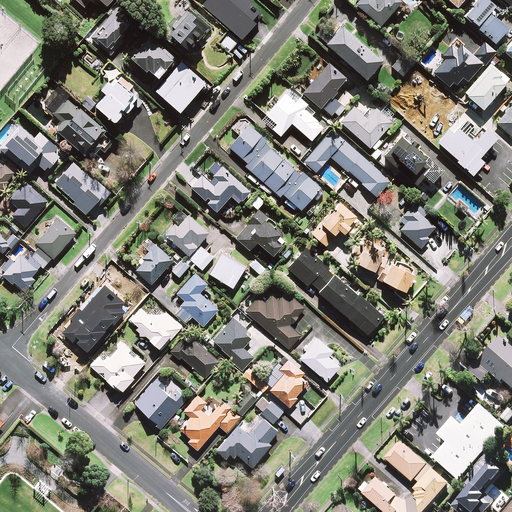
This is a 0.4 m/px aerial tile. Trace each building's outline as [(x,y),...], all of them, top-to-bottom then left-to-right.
[(405,6),(398,0),(375,0),(374,0),(359,0),(356,4),(380,26),(392,12),(397,15),(405,6)] [(500,12),(486,0),(479,0),(464,17),(495,44),(507,29),(494,18),(500,12)] [(511,0),(503,0),(510,6),(507,9),(511,13),(511,0)] [(133,20),(118,7),(92,39),(111,55),(123,41),(119,37),(133,20)] [(209,28),(188,10),(168,33),(189,50),(209,28)] [(342,26),(332,37),(322,29),(316,36),(329,47),(366,79),(382,61),(342,26)] [(237,43),(228,36),(220,45),(229,52),(237,43)] [(175,58),(149,38),(132,59),(147,71),(148,70),(159,78),(175,58)] [(496,52),(485,43),(474,56),(485,65),(496,52)] [(475,57),(461,45),(457,51),(451,46),(442,56),(445,59),(433,73),(449,87),(475,57)] [(417,66),(403,54),(391,68),(402,77),(407,72),(410,74),(417,66)] [(206,83),(181,62),(156,92),(181,113),(206,83)] [(346,79),(328,63),(303,93),(330,117),(334,112),(338,116),(345,108),(331,96),(346,79)] [(508,80),(490,65),(465,94),(482,109),(508,80)] [(133,86),(122,77),(118,81),(113,77),(102,90),(107,95),(97,106),(115,123),(125,112),(127,114),(139,100),(129,91),(133,86)] [(509,106),(493,123),(509,137),(511,134),(511,84),(506,91),(511,96),(505,103),(509,106)] [(308,105),(290,89),(266,115),(277,125),(273,129),(280,136),(292,123),(311,141),(323,127),(304,109),(308,105)] [(79,109),(66,98),(53,114),(63,122),(56,130),(85,155),(90,150),(95,154),(100,148),(105,152),(115,141),(105,132),(106,131),(80,108),(79,109)] [(52,117),(39,106),(31,115),(44,126),(52,117)] [(368,118),(354,106),(340,122),(374,152),(382,142),(378,139),(392,123),(376,108),(368,118)] [(268,142),(249,125),(229,147),(250,166),(248,168),(280,197),(282,194),(301,210),(313,197),(316,200),(324,191),(301,171),(299,173),(266,144),(268,142)] [(477,157),(494,137),(484,128),(472,141),(456,127),(451,133),(446,129),(435,142),(455,160),(453,161),(470,175),(482,162),(477,157)] [(34,139),(21,128),(2,150),(30,175),(38,165),(47,172),(60,157),(54,152),(58,148),(40,132),(34,139)] [(378,171),(329,129),(301,161),(313,172),(327,156),(345,172),(346,171),(360,182),(359,184),(373,196),(387,181),(377,172),(378,171)] [(413,140),(410,143),(410,142),(401,135),(383,156),(416,184),(423,176),(431,183),(442,170),(418,149),(421,146),(413,140)] [(110,194),(70,159),(51,180),(76,202),(75,204),(87,214),(97,202),(100,205),(110,194)] [(1,169),(0,167),(0,191),(15,174),(4,165),(1,169)] [(250,192),(221,167),(213,176),(219,181),(203,199),(217,211),(233,193),(242,201),(250,192)] [(212,175),(206,170),(197,180),(202,185),(212,175)] [(47,202),(24,182),(8,200),(19,209),(12,216),(25,227),(47,202)] [(397,229),(418,248),(427,238),(424,236),(433,227),(421,216),(424,212),(413,202),(409,206),(408,206),(400,215),(400,216),(397,220),(402,224),(397,229)] [(358,219),(340,203),(312,233),(326,246),(340,230),(344,233),(358,219)] [(274,225),(258,211),(247,223),(248,225),(236,238),(250,250),(257,242),(261,245),(257,250),(269,260),(282,246),(276,240),(281,234),(272,227),(274,225)] [(209,233),(188,215),(179,226),(176,223),(166,236),(189,256),(209,233)] [(76,233),(59,218),(36,244),(40,247),(34,255),(27,249),(5,274),(25,292),(35,280),(32,277),(41,266),(44,268),(52,258),(54,259),(76,233)] [(13,234),(7,241),(0,234),(0,250),(3,253),(9,246),(13,249),(20,240),(13,234)] [(385,250),(362,237),(351,259),(374,271),(385,250)] [(174,261),(153,241),(147,248),(150,251),(139,263),(141,265),(136,270),(151,285),(174,261)] [(213,257),(201,247),(190,259),(202,270),(213,257)] [(383,316),(305,248),(287,268),(308,286),(311,283),(320,291),(319,292),(367,334),(383,316)] [(245,267),(222,253),(209,273),(233,288),(245,267)] [(182,259),(172,271),(180,277),(190,265),(182,259)] [(266,268),(255,259),(249,265),(260,275),(266,268)] [(396,266),(393,264),(392,266),(386,263),(379,279),(406,292),(414,275),(409,272),(410,269),(398,263),(396,266)] [(207,284),(195,273),(177,294),(185,301),(181,306),(184,309),(178,316),(186,323),(192,316),(203,326),(218,310),(200,293),(207,284)] [(126,294),(114,284),(108,290),(120,301),(126,294)] [(121,307),(103,292),(81,317),(83,319),(71,332),(81,341),(84,338),(90,344),(101,331),(103,333),(113,321),(111,319),(121,307)] [(305,308),(286,292),(278,301),(272,296),(266,304),(258,297),(245,311),(289,349),(301,336),(289,326),(305,308)] [(149,315),(141,308),(130,320),(138,328),(137,330),(144,336),(145,335),(159,348),(171,336),(172,337),(182,327),(165,311),(158,318),(151,312),(149,315)] [(247,330),(234,317),(213,340),(233,359),(232,361),(242,371),(254,358),(243,348),(251,339),(244,333),(247,330)] [(189,344),(182,338),(170,351),(179,359),(181,357),(205,378),(220,362),(193,339),(189,344)] [(333,352),(317,338),(300,358),(327,381),(339,367),(328,357),(333,352)] [(511,348),(500,338),(469,373),(482,384),(490,375),(501,385),(503,383),(511,390),(511,348)] [(145,363),(123,343),(106,362),(99,356),(91,366),(102,375),(121,392),(134,378),(133,377),(145,363)] [(95,351),(89,346),(79,357),(85,362),(95,351)] [(303,373),(288,360),(278,371),(283,375),(270,390),(290,408),(298,399),(295,397),(308,383),(300,376),(303,373)] [(267,388),(247,371),(244,375),(263,392),(267,388)] [(135,404),(153,419),(148,425),(157,433),(166,423),(187,399),(171,386),(166,392),(161,387),(164,384),(157,378),(135,404)] [(257,398),(249,392),(234,408),(242,415),(257,398)] [(207,403),(198,395),(183,411),(191,417),(180,429),(191,438),(188,441),(197,450),(219,425),(227,433),(240,418),(222,402),(209,417),(200,410),(207,403)] [(283,411),(264,395),(254,407),(265,416),(249,435),(238,425),(216,450),(226,458),(230,453),(234,457),(237,454),(252,467),(271,445),(268,442),(278,431),(271,425),(283,411)] [(504,430),(477,407),(460,426),(452,420),(436,438),(443,445),(430,460),(457,483),(504,430)] [(511,419),(511,411),(509,409),(501,419),(508,425),(511,419)] [(406,505),(377,480),(370,488),(366,485),(359,492),(381,511),(425,511),(449,485),(409,451),(411,449),(400,440),(384,459),(412,484),(415,481),(420,484),(419,486),(418,486),(417,487),(416,487),(415,487),(415,488),(414,489),(413,490),(413,491),(413,492),(413,493),(413,494),(414,495),(414,496),(406,505)] [(502,474),(486,460),(475,472),(478,474),(468,485),(471,487),(452,509),(456,511),(487,511),(495,504),(487,497),(485,500),(482,498),(502,474)] [(278,476),(285,468),(282,465),(275,473),(278,476)] [(352,511),(343,503),(334,511),(352,511)]
